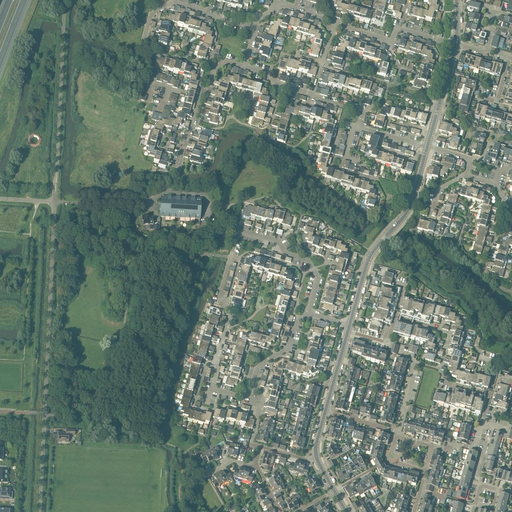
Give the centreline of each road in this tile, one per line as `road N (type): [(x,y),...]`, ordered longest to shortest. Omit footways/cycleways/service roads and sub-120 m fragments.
road 1 (unclassified): [(54,202),(39,511)]
road 2 (tertiary): [(348,325),(369,257),(407,211),(426,147)]
road 3 (residential): [(210,389),(227,321),(218,298),(238,230)]
road 4 (residential): [(210,389),(243,393),(258,366),(291,345),(298,319),(308,314)]
road 5 (residential): [(308,314),(318,276),(308,261),(238,230)]
road 6 (residential): [(176,182),(185,136),(215,67)]
